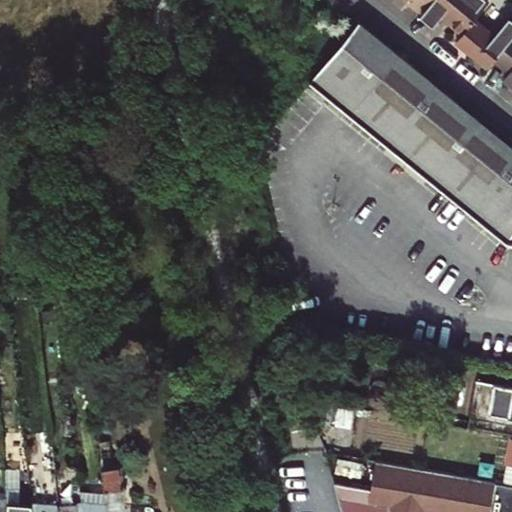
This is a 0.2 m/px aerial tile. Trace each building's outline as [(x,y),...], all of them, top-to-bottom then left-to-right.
[(410,0),(408,3),(421,13),(431,0),(410,0)] [(493,60),(506,44),(511,35),(511,14),(496,35),(475,19),(489,1),(487,0),(431,0),(421,13),(434,23),(440,15),(463,32),(456,42),(487,67),(493,60)] [(511,144),(358,20),(346,36),(323,18),(304,41),(328,59),(311,80),(318,85),(509,238),(511,238),(511,144)] [(511,35),(506,44),(493,60),(509,73),(503,79),(511,86),(511,35)] [(511,434),(511,384),(477,379),(469,427),(511,435),(511,434)] [(511,434),(511,435),(503,482),(511,483),(511,434)] [(511,511),(511,483),(503,482),(376,460),(370,489),(333,482),(339,511),(511,511)] [(119,466),(103,467),(106,493),(107,501),(108,511),(121,511),(122,487),(119,466)] [(83,506),(82,511),(108,511),(107,501),(90,500),(90,492),(81,490),(82,500),(83,506)] [(106,493),(90,492),(90,500),(107,501),(106,493)] [(8,511),(7,497),(0,496),(0,511),(8,511)] [(58,511),(82,511),(83,506),(82,500),(58,504),(59,510),(58,511)] [(58,511),(59,510),(58,504),(31,501),(32,511),(58,511)]
